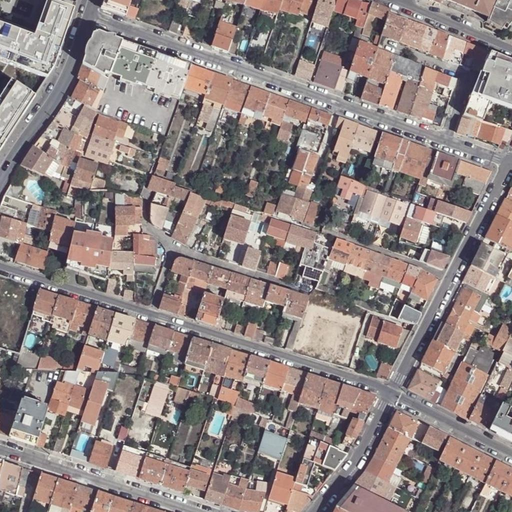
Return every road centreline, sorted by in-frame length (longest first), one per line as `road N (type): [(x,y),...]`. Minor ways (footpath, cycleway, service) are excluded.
road 1 (unclassified): [(88,16),(444,141)]
road 2 (unclassified): [(392,395),(507,164)]
road 3 (residential): [(392,395),(151,315)]
road 4 (residential): [(0,449),(194,511)]
road 5 (unclassified): [(0,180),(53,100),(88,16)]
road 6 (unclassified): [(444,141),(468,75),(381,42)]
road 7 (residential): [(151,315),(0,267)]
road 8 (residential): [(173,250),(307,292)]
road 9 (residential): [(316,511),(358,460),(392,395)]
road 10 (residential): [(511,454),(392,395)]
road 11 (unclassified): [(511,50),(392,0)]
